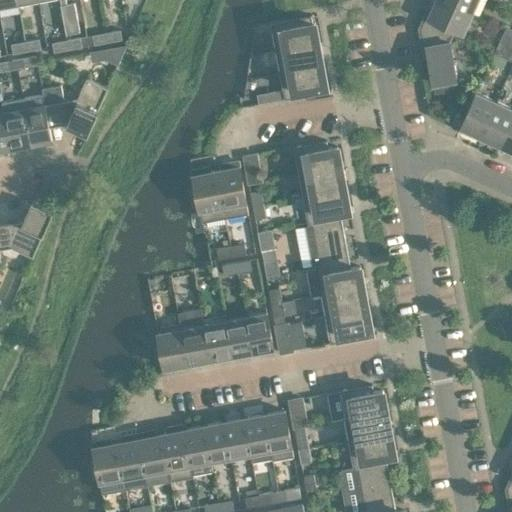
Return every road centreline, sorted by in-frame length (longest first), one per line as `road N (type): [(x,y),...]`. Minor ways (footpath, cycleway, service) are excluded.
road 1 (residential): [(162,386),(432,336)]
road 2 (residential): [(469,511),(432,336)]
road 3 (residential): [(432,336),(403,164)]
road 4 (residential): [(258,115),(389,96)]
